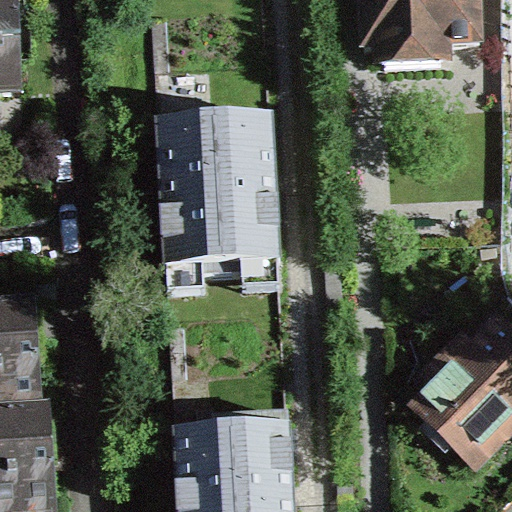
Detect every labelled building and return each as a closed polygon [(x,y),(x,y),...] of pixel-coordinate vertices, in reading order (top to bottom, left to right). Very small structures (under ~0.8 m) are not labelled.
[(0,0),(0,94),(21,94),(17,0),(0,0)] [(440,68),(439,49),(479,47),(476,0),(361,0),(364,52),(384,51),(385,70),(409,69),(440,68)] [(203,296),(202,271),(239,269),(241,294),(279,291),(272,162),(270,121),(155,127),(165,298),(203,296)] [(0,411),(42,408),(36,321),(35,302),(0,304),(0,411)] [(511,333),(500,322),(472,349),(465,342),(427,382),(435,389),(413,412),(472,469),(502,438),(495,431),(511,413),(511,333)] [(56,511),(51,426),(50,408),(42,408),(0,411),(0,511),(56,511)] [(210,423),(211,434),(173,436),(176,511),(292,511),(291,499),(287,418),(210,423)]
